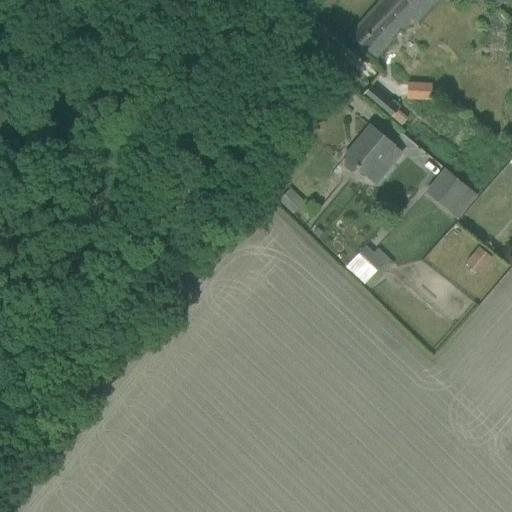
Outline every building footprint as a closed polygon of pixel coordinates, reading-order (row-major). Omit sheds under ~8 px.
[(381,0),(346,39),(373,63),(411,20),(417,24),(437,0),(381,0)] [(427,100),(428,84),(407,83),(406,99),(427,100)] [(369,87),(363,95),(391,118),(397,111),(397,110),(369,87)] [(397,111),(391,118),(401,126),(407,119),(397,111)] [(343,162),(343,167),(350,173),(354,172),(356,169),(360,172),(367,178),(383,158),(393,166),(403,154),(394,148),(386,140),(370,128),(344,160),(345,160),(343,162)] [(426,194),(458,219),(474,198),(442,173),(426,194)] [(366,243),(344,266),(363,283),(384,260),(366,243)] [(465,264),(478,275),(492,259),(478,248),(465,264)]
